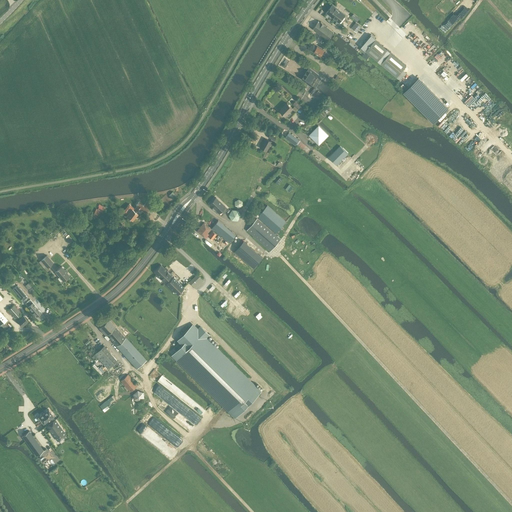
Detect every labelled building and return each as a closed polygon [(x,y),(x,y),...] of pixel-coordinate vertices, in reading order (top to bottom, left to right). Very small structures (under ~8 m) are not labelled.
[(332,5),(326,13),(339,22),(345,15),(332,5)] [(313,29),(328,40),(334,32),(324,25),(324,24),(321,21),(320,22),(318,21),(313,29)] [(361,47),(359,49),(364,53),(363,55),(362,55),(367,60),(367,59),(371,55),(396,77),(406,65),(374,38),(374,37),(371,35),(361,47)] [(320,56),(321,56),(324,58),(325,56),(322,54),(324,51),(317,47),(314,52),(320,56)] [(310,67),(302,79),(311,85),(319,72),(310,67)] [(419,77),(403,92),(433,123),(449,108),(419,77)] [(280,110),(286,116),(293,109),(287,103),(280,110)] [(316,135),(312,139),(319,145),(329,135),(328,134),(319,125),(313,131),(316,135)] [(289,132),(285,138),(291,142),(295,137),(289,132)] [(260,147),(267,151),(272,142),(265,138),(260,147)] [(340,146),(336,150),(329,157),(336,164),(337,165),(348,154),(340,146)] [(216,197),(209,204),(219,213),(221,211),(224,213),(227,209),(225,206),(216,197)] [(123,211),(127,215),(126,216),(132,220),(138,214),(137,213),(141,209),(145,213),(152,205),(147,201),(144,205),(139,202),(136,205),(137,206),(135,209),(129,203),(123,211)] [(103,212),(106,207),(101,205),(98,210),(96,209),(93,215),(98,217),(101,211),(103,212)] [(286,222),(267,205),(257,217),(275,233),(286,222)] [(238,210),(232,209),(228,215),(231,220),(237,220),(240,215),(238,210)] [(247,230),(270,251),(281,239),(257,218),(247,230)] [(236,234),(218,220),(212,228),(229,242),(236,234)] [(204,237),(206,235),(211,229),(204,222),(197,231),(204,237)] [(212,231),(208,236),(212,240),(216,234),(212,231)] [(253,268),(262,257),(243,241),(234,251),(253,268)] [(41,260),(46,266),(44,268),(47,272),(49,270),(48,268),(53,263),(47,255),(41,260)] [(161,265),(154,272),(164,282),(168,279),(170,281),(167,284),(177,294),(184,287),(173,277),(171,280),(169,278),(171,275),(161,265)] [(55,272),(60,276),(63,281),(69,275),(61,266),(55,272)] [(202,278),(198,274),(189,282),(195,289),(202,283),(200,280),(202,278)] [(23,301),(28,297),(17,285),(13,288),(23,301)] [(37,316),(38,315),(38,316),(39,316),(40,315),(40,314),(40,313),(41,312),(30,300),(25,304),(33,313),(32,314),(35,316),(36,315),(37,316)] [(15,319),(21,313),(14,305),(8,311),(15,319)] [(22,327),(28,321),(23,316),(18,321),(22,327)] [(99,327),(106,335),(137,369),(146,360),(115,326),(109,319),(99,327)] [(192,325),(180,337),(178,339),(183,344),(181,346),(172,355),(235,417),(246,406),(250,402),(260,392),(206,338),(209,335),(200,326),(197,330),(192,325)] [(108,369),(109,368),(111,370),(114,367),(112,365),(117,361),(104,346),(95,354),(108,369)] [(128,374),(120,381),(130,392),(138,386),(128,374)] [(140,402),(144,398),(143,392),(138,390),(133,394),(134,400),(140,402)] [(102,409),(119,396),(115,391),(98,404),(102,409)] [(44,423),(44,422),(46,425),(58,441),(67,435),(55,419),(53,416),(48,409),(39,416),(44,423)] [(29,431),(22,436),(36,456),(43,450),(29,431)]
